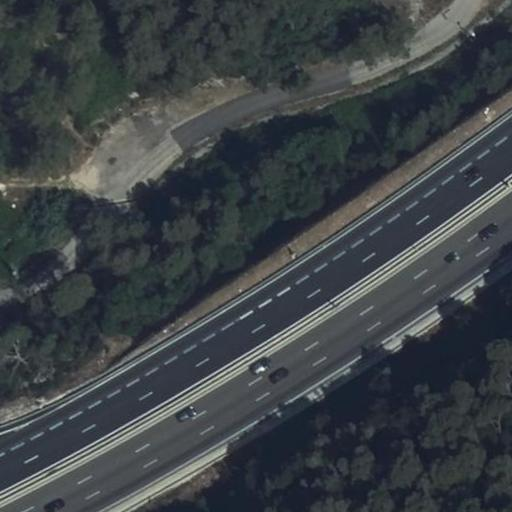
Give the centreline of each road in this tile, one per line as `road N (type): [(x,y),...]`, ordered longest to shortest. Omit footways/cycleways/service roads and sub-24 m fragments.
road 1 (motorway): [(511,143),(144,391),(0,469)]
road 2 (residential): [(468,0),(405,53),(213,120),(156,160),(74,256),(33,286),(0,294)]
road 3 (motorway): [(45,511),(363,323),(511,219)]
road 4 (track): [(156,160),(0,187)]
